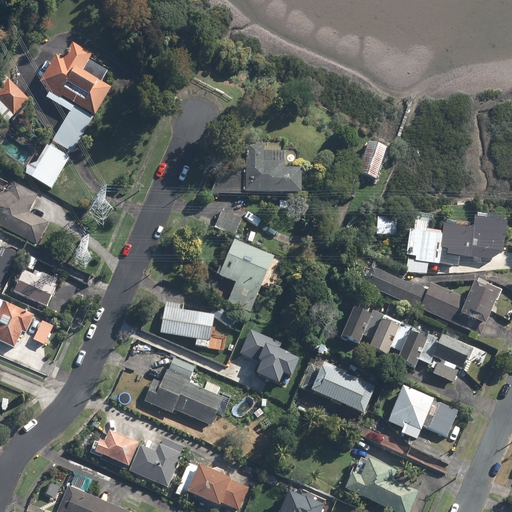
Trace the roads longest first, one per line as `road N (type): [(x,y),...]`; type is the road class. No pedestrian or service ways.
road 1 (residential): [(0,486),(25,441),(74,401),(195,117)]
road 2 (residential): [(511,402),(464,511)]
